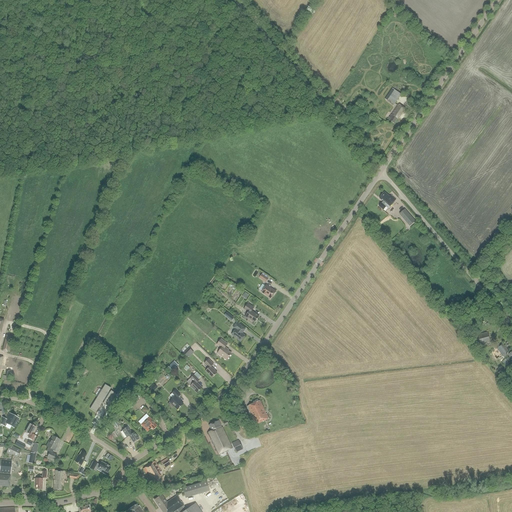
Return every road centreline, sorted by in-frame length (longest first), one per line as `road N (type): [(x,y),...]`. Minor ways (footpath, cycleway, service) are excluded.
road 1 (tertiary): [(130,462),(242,375),(381,170)]
road 2 (track): [(381,170),(234,0)]
road 3 (tertiary): [(381,170),(496,0)]
road 4 (unclassified): [(511,324),(381,170)]
road 5 (residential): [(130,462),(56,415),(0,397)]
road 6 (tertiary): [(0,503),(61,502),(120,476)]
